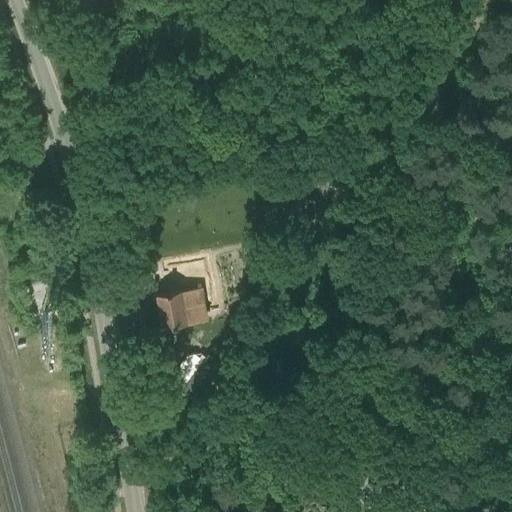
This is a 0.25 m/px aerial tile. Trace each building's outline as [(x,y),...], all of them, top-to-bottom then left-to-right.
[(270,170),(275,203),(309,197),(304,165),(270,170)] [(277,203),(264,205),(269,236),(283,234),(277,203)] [(249,295),(244,250),(216,253),(221,299),(249,295)] [(156,293),(162,327),(186,323),(183,306),(198,303),(196,289),(181,292),(180,289),(156,293)] [(370,474),(356,460),(343,473),(357,487),(370,474)]
